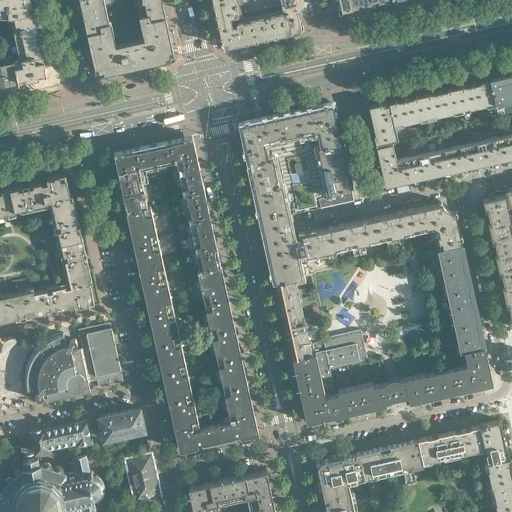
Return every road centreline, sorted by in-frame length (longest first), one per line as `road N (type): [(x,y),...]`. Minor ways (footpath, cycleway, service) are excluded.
road 1 (secondary): [(286,443),(211,103)]
road 2 (residential): [(145,388),(95,155)]
road 3 (residential): [(504,389),(286,443)]
road 4 (residential): [(345,94),(369,206),(462,184)]
road 5 (unclassified): [(462,184),(504,389)]
road 6 (secondary): [(511,11),(332,48)]
road 7 (secondary): [(340,76),(511,33)]
road 8 (residential): [(345,94),(511,57)]
road 9 (unclassified): [(0,420),(145,388)]
road 10 (secondary): [(211,103),(340,76)]
road 11 (secondary): [(332,48),(204,76)]
road 12 (residential): [(286,443),(164,470)]
road 13 (secondary): [(204,76),(83,103)]
road 14 (secondary): [(90,129),(211,103)]
